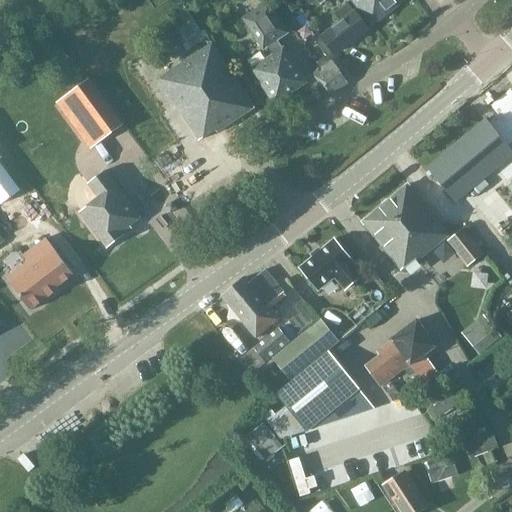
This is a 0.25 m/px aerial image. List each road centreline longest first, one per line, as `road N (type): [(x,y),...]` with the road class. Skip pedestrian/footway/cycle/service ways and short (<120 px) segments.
road 1 (tertiary): [(0,435),(299,218)]
road 2 (residential): [(299,218),(253,155),(454,21)]
road 3 (tertiary): [(299,218),(489,60)]
